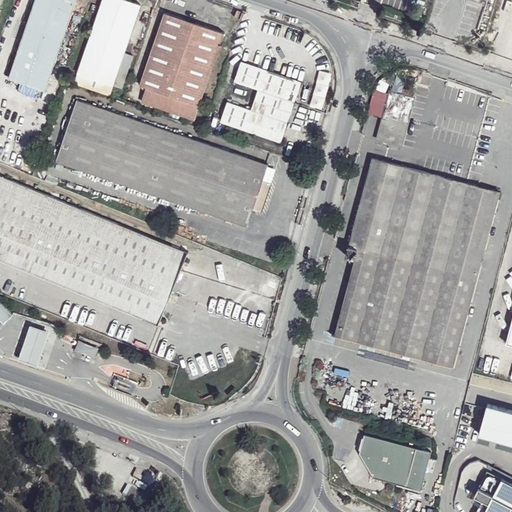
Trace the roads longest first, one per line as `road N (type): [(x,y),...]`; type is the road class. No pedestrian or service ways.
road 1 (unclassified): [(284,344),(367,33)]
road 2 (primary): [(202,444),(0,371)]
road 3 (primary): [(0,390),(80,417),(196,473)]
road 4 (unknown): [(510,179),(340,133)]
road 5 (unclassified): [(511,80),(367,33)]
